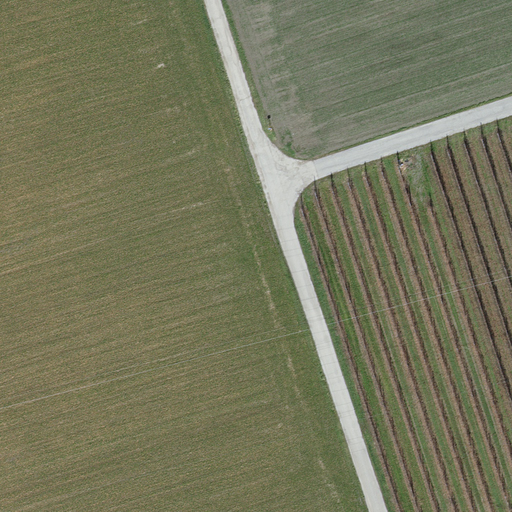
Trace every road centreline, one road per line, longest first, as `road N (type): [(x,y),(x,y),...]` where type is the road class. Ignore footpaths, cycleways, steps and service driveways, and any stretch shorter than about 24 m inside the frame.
road 1 (track): [(377,511),(211,0)]
road 2 (track): [(272,188),(511,110)]
